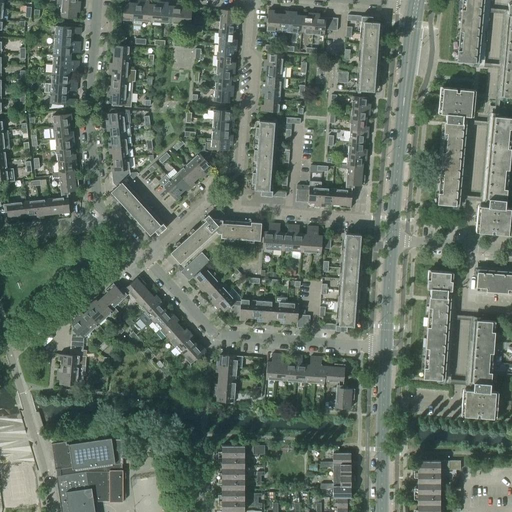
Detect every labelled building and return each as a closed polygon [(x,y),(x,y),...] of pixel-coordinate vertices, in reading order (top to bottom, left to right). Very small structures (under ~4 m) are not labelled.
[(123,0),(122,20),(132,21),(133,3),(129,3),(129,0),(123,0)] [(462,0),(456,61),(478,63),(483,0),(462,0)] [(133,3),(132,21),(132,23),(133,23),(133,26),(141,26),(142,22),(143,1),(138,1),(137,4),(133,3)] [(142,22),(151,23),(153,5),(149,4),(149,1),(143,1),(142,22)] [(511,1),(508,4),(507,14),(507,15),(500,96),(511,97),(511,1)] [(151,23),(161,23),(162,2),(157,2),(157,5),(153,5),(151,23)] [(161,23),(170,24),(172,6),(168,6),(168,3),(162,2),(161,23)] [(170,24),(180,25),(182,4),(176,3),(176,6),(172,6),(170,24)] [(182,4),(180,25),(190,25),(191,8),(187,7),(187,4),(182,4)] [(79,7),(61,6),(60,17),(76,19),(76,12),(79,13),(79,7)] [(220,10),(219,21),(238,23),(238,17),(235,17),(236,11),(220,10)] [(266,31),(278,32),(279,14),(274,14),(274,11),(268,10),(266,31)] [(278,32),(289,33),(291,12),(285,12),(285,15),(279,14),(278,32)] [(289,33),(301,34),(302,16),(296,15),(297,12),(291,12),(289,33)] [(301,34),(312,35),(314,14),(308,13),(308,16),(302,16),(301,34)] [(314,14),(312,35),(324,35),(324,30),(325,18),(319,17),(319,14),(314,14)] [(364,16),(364,22),(358,91),(374,92),(374,86),(377,86),(378,75),(375,74),(376,63),(379,63),(380,52),(377,52),(378,40),(381,40),(382,29),(379,29),(379,23),(372,22),(373,17),(364,16)] [(219,21),(219,33),(234,34),(234,28),(237,29),(238,23),(219,21)] [(55,23),(54,36),(72,37),(72,33),(81,34),(81,28),(76,27),(76,24),(55,23)] [(219,33),(218,44),(236,45),(236,40),(233,40),(234,34),(219,33)] [(54,36),(53,46),(79,47),(80,42),(72,41),(72,37),(54,36)] [(218,44),(217,56),(232,57),(233,51),(236,51),(236,45),(218,44)] [(113,52),(113,57),(128,58),(129,47),(111,45),(110,51),(113,52)] [(53,46),(53,55),(70,56),(71,52),(79,53),(79,47),(53,46)] [(264,59),(264,65),(282,66),(283,54),(267,53),(267,60),(264,59)] [(53,55),(52,65),(78,67),(78,61),(70,60),(70,56),(53,55)] [(175,55),(174,67),(191,67),(192,56),(175,55)] [(217,56),(216,67),(234,68),(235,63),(232,63),(232,57),(217,56)] [(109,63),(109,68),(127,70),(128,58),(113,57),(112,63),(109,63)] [(52,65),(51,74),(69,75),(69,72),(78,72),(78,67),(52,65)] [(266,71),(266,77),(281,78),(282,66),(264,65),(263,71),(266,71)] [(216,67),(215,78),(231,80),(231,74),(234,74),(234,68),(216,67)] [(112,74),(111,80),(127,81),(127,70),(109,68),(109,74),(112,74)] [(51,74),(50,84),(77,85),(77,80),(69,79),(69,75),(51,74)] [(262,82),(262,87),(280,89),(281,78),(266,77),(265,82),(262,82)] [(215,78),(214,90),(233,91),(233,86),(230,85),(231,80),(215,78)] [(108,86),(107,91),(126,93),(127,81),(111,80),(111,86),(108,86)] [(50,84),(50,93),(68,95),(68,91),(76,91),(77,85),(50,84)] [(265,94),(264,100),(279,101),(280,89),(262,87),(262,93),(265,94)] [(445,122),(437,204),(459,206),(466,124),(462,123),(463,116),(470,116),(473,90),(459,89),(459,94),(456,93),(456,89),(443,87),(440,114),(446,114),(445,122)] [(233,91),(214,90),(213,102),(229,103),(229,97),(232,97),(233,91)] [(126,93),(107,91),(107,97),(110,97),(109,103),(125,104),(126,93)] [(67,99),(68,95),(50,93),(49,103),(49,109),(63,107),(63,104),(75,105),(76,99),(67,99)] [(352,96),(351,108),(370,110),(370,104),(367,104),(367,98),(352,96)] [(279,101),(264,100),(264,105),(261,105),(260,111),(279,112),(279,101)] [(213,110),(213,120),(233,121),(234,116),(231,115),(231,111),(226,111),(226,109),(218,108),(218,110),(213,110)] [(351,108),(350,120),(366,121),(366,115),(369,115),(370,110),(351,108)] [(111,109),(112,113),(108,114),(109,120),(106,120),(106,126),(125,124),(130,124),(129,111),(129,110),(111,109)] [(491,116),(491,117),(484,198),(488,198),(488,206),(480,205),(478,231),(491,233),(492,228),(495,228),(494,233),(508,234),(510,208),(504,208),(505,200),(506,200),(511,130),(511,117),(506,117),(506,112),(492,111),(492,116),(491,116)] [(52,116),(54,128),(69,126),(68,120),(71,120),(71,114),(52,116)] [(213,120),(212,129),(230,131),(230,127),(233,127),(233,121),(213,120)] [(350,120),(349,131),(368,132),(368,127),(365,126),(366,121),(350,120)] [(258,138),(257,144),(257,150),(254,149),(253,161),(256,161),(256,167),(255,172),(252,172),(251,183),(254,184),(254,190),(261,190),(260,196),(285,198),(286,192),(269,191),(274,122),(259,121),(259,127),(256,127),(255,138),(258,138)] [(131,135),(130,124),(106,126),(107,132),(110,131),(110,137),(126,135),(131,135)] [(70,132),(69,126),(54,128),(49,128),(50,140),(55,139),(73,137),(73,131),(70,132)] [(212,129),(211,139),(232,140),(232,135),(229,135),(230,131),(212,129)] [(0,141),(9,140),(8,131),(3,131),(0,131),(0,141)] [(349,131),(349,142),(364,143),(364,138),(367,138),(368,132),(349,131)] [(108,143),(108,149),(127,147),(126,135),(110,137),(111,143),(108,143)] [(55,139),(56,151),(71,149),(71,143),(74,143),(73,137),(55,139)] [(232,140),(211,139),(206,139),(206,142),(205,142),(204,151),(211,153),(212,149),(228,150),(229,146),(232,146),(232,140)] [(0,150),(5,150),(10,150),(9,140),(0,141),(0,150)] [(349,142),(348,154),(366,155),(367,149),(364,149),(364,143),(349,142)] [(112,154),(113,160),(128,158),(127,147),(108,149),(109,154),(112,154)] [(56,151),(57,162),(76,160),(75,154),(72,154),(71,149),(56,151)] [(199,153),(191,160),(205,175),(209,171),(207,169),(211,166),(199,153)] [(340,165),(340,166),(362,168),(363,160),(366,161),(366,155),(348,154),(347,165),(340,165)] [(110,166),(111,172),(129,170),(128,158),(113,160),(113,165),(110,166)] [(52,174),(52,175),(74,173),(73,166),(76,165),(76,160),(57,162),(58,173),(52,174)] [(191,160),(184,166),(196,179),(199,177),(201,179),(205,175),(191,160)] [(184,166),(177,172),(191,188),(195,184),(193,182),(196,179),(184,166)] [(345,185),(352,185),(364,186),(365,175),(362,175),(362,168),(340,166),(340,169),(347,169),(345,185)] [(0,180),(7,179),(8,182),(14,181),(13,169),(7,169),(0,170),(0,180)] [(129,170),(111,172),(112,183),(116,187),(110,192),(150,235),(154,231),(158,235),(166,227),(163,223),(160,225),(122,182),(130,175),(129,170)] [(177,172),(170,179),(182,192),(185,189),(187,192),(191,188),(177,172)] [(59,177),(61,198),(68,197),(67,192),(79,191),(78,180),(75,180),(74,173),(52,175),(52,178),(59,177)] [(182,192),(170,179),(162,186),(176,201),(181,197),(179,195),(182,192)] [(35,181),(35,186),(40,186),(42,188),(46,187),(46,180),(35,181)] [(314,206),(319,206),(321,188),(321,182),(309,181),(309,186),(309,190),(308,203),(314,203),(314,206)] [(334,189),(333,204),(340,205),(340,208),(350,209),(352,185),(345,185),(345,190),(334,189)] [(325,204),(333,204),(334,189),(321,188),(319,206),(325,207),(325,204)] [(6,204),(7,210),(8,222),(18,221),(18,218),(25,217),(23,195),(20,195),(21,202),(6,204)] [(25,195),(23,195),(25,217),(33,216),(33,219),(39,219),(37,200),(25,202),(25,195)] [(68,197),(61,198),(50,199),(51,214),(59,213),(59,216),(70,215),(68,197)] [(50,199),(37,200),(39,219),(44,218),(44,215),(51,214),(50,199)] [(170,253),(180,264),(216,231),(218,234),(221,234),(221,238),(260,241),(261,223),(251,222),(250,225),(222,223),(222,220),(213,219),(208,214),(204,218),(206,220),(170,253)] [(262,249),(272,250),(274,224),(269,223),(268,232),(264,231),(262,249)] [(272,250),(282,251),(283,233),(279,233),(280,224),(274,224),(272,250)] [(282,251),(291,251),(293,225),(288,225),(287,233),(283,233),(282,251)] [(291,251),(301,252),(302,234),(298,234),(299,226),(293,225),(291,251)] [(301,252),(310,253),(312,227),(307,226),(306,235),(302,234),(301,252)] [(312,227),(310,253),(321,254),(322,236),(318,236),(318,227),(312,227)] [(345,233),(343,268),(338,325),(320,324),(319,329),(346,331),(347,326),(354,327),(354,320),(357,321),(358,309),(355,309),(356,298),(359,298),(360,287),(357,286),(358,275),(361,275),(361,269),(361,264),(358,264),(359,252),(362,252),(363,241),(360,241),(361,235),(345,233)] [(180,272),(184,276),(206,257),(201,253),(180,272)] [(189,281),(193,277),(204,267),(210,262),(206,257),(184,276),(189,281)] [(195,284),(199,288),(212,275),(204,267),(193,277),(197,282),(195,284)] [(476,291),(497,292),(498,271),(477,269),(476,291)] [(429,296),(429,297),(429,299),(423,378),(445,380),(451,301),(451,298),(446,297),(447,290),(451,290),(453,272),(430,271),(430,279),(427,279),(427,288),(430,289),(430,296),(429,296)] [(497,292),(511,293),(511,271),(498,271),(497,292)] [(205,290),(208,294),(220,284),(212,275),(199,288),(202,292),(205,290)] [(107,293),(102,297),(117,313),(118,312),(114,307),(129,294),(138,303),(149,293),(143,286),(146,284),(139,276),(121,292),(113,283),(105,291),(107,293)] [(210,301),(214,305),(227,292),(220,284),(208,294),(212,299),(210,301)] [(231,305),(240,306),(240,301),(236,301),(227,292),(214,305),(218,309),(220,307),(224,312),(231,305)] [(153,297),(149,293),(138,303),(145,311),(143,313),(144,313),(159,299),(156,295),(153,297)] [(95,299),(91,303),(105,319),(112,312),(115,315),(117,313),(102,297),(97,301),(95,299)] [(275,297),(275,302),(274,320),(279,320),(279,323),(285,324),(287,303),(287,298),(275,297)] [(163,303),(159,299),(144,313),(151,322),(165,310),(161,305),(163,303)] [(241,299),(240,301),(240,306),(239,320),(245,321),(245,318),(251,318),(252,300),(241,299)] [(257,321),(262,322),(264,301),(252,300),(251,318),(257,318),(257,321)] [(268,319),(274,320),(275,302),(264,301),(262,322),(268,322),(268,319)] [(89,309),(86,312),(98,325),(105,319),(91,303),(87,307),(89,309)] [(291,321),(297,321),(298,315),(298,303),(287,303),(285,324),(290,324),(291,321)] [(169,314),(165,310),(151,322),(159,330),(175,316),(171,312),(169,314)] [(81,312),(77,316),(91,331),(98,325),(86,312),(83,314),(81,312)] [(75,322),(72,325),(84,338),(91,331),(77,316),(73,320),(75,322)] [(178,320),(175,316),(159,330),(167,339),(180,327),(176,322),(178,320)] [(495,321),(480,320),(473,320),(469,382),(473,382),(473,390),(465,389),(463,415),(477,416),(477,412),(480,412),(480,417),(493,418),(495,391),(489,391),(490,383),(491,383),(495,321)] [(72,325),(70,343),(83,344),(84,338),(72,325)] [(184,331),(180,327),(167,339),(174,347),(190,333),(186,329),(184,331)] [(194,337),(190,333),(174,347),(182,355),(195,343),(191,339),(194,337)] [(199,348),(195,343),(182,355),(190,364),(205,350),(201,346),(199,348)] [(61,360),(61,364),(78,366),(79,356),(69,355),(58,354),(58,360),(61,360)] [(265,380),(276,380),(277,354),(272,354),(271,362),(267,362),(265,380)] [(276,380),(285,381),(286,363),(282,363),(283,355),(277,354),(276,380)] [(216,361),(216,367),(237,368),(238,356),(220,355),(219,361),(216,361)] [(285,381),(295,382),(297,356),(291,355),(290,363),(286,363),(285,381)] [(295,382),(304,382),(306,365),(302,364),(302,356),(297,356),(295,382)] [(304,382),(314,383),(316,357),(310,357),(309,365),(306,365),(304,382)] [(324,384),(324,381),(326,366),(321,366),(321,357),(316,357),(314,383),(324,384)] [(57,368),(57,374),(78,375),(78,366),(61,364),(60,368),(57,368)] [(336,382),(336,388),(343,388),(344,365),(334,364),(334,367),(326,366),(324,381),(336,382)] [(218,372),(218,378),(236,379),(237,368),(216,367),(215,372),(218,372)] [(78,375),(57,374),(56,379),(59,380),(59,384),(77,385),(78,375)] [(214,384),(214,389),(235,391),(236,379),(218,378),(217,384),(214,384)] [(354,389),(343,388),(336,388),(335,403),(328,403),(328,407),(335,407),(334,408),(350,409),(351,399),(354,400),(354,389)] [(235,391),(214,389),(214,395),(217,395),(216,401),(234,403),(235,391)] [(51,444),(55,470),(56,470),(56,473),(57,476),(56,476),(61,511),(94,511),(93,501),(101,501),(109,501),(109,502),(123,502),(123,470),(121,470),(121,464),(123,464),(122,439),(111,439),(111,438),(68,444),(66,445),(66,442),(51,444)] [(221,511),(239,511),(244,511),(244,455),(264,455),(264,446),(221,446),(221,453),(218,453),(218,461),(221,461),(221,475),(218,475),(218,482),(221,482),(221,497),(218,497),(218,504),(221,504),(221,511)] [(333,453),(333,462),(333,465),(350,464),(350,453),(338,453),(333,453)] [(439,511),(440,470),(460,470),(460,461),(417,461),(417,469),(413,469),(413,476),(417,476),(417,490),(413,490),(413,492),(413,497),(417,497),(417,511),(413,511),(439,511)] [(333,467),(333,475),(350,475),(350,464),(333,465),(333,462),(326,462),(326,467),(333,467)] [(333,475),(333,484),(333,486),(350,486),(350,475),(333,475)] [(333,498),(337,498),(350,498),(350,486),(333,486),(333,484),(326,484),(326,489),(333,489),(333,498)] [(337,507),(336,511),(346,511),(347,505),(350,505),(350,498),(337,498),(337,504),(337,507)]
